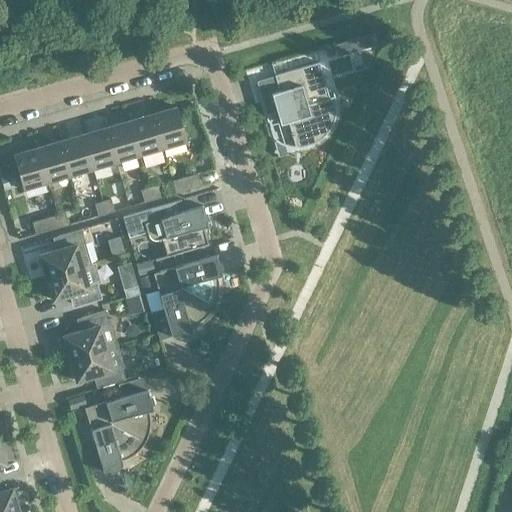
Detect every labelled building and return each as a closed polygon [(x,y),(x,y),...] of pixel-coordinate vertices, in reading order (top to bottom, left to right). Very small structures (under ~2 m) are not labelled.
[(371,35),(361,38),(365,49),(375,46),(371,35)] [(318,62),(274,76),(279,91),(271,94),(280,124),(288,122),(291,133),(290,133),(291,137),(292,136),(295,147),(298,147),(304,146),(309,145),(314,142),(318,140),(323,136),(326,133),(329,128),(331,124),(334,118),(335,114),(335,108),(335,104),(334,98),(333,94),(332,94),(333,97),(329,98),(318,62)] [(176,107),(152,114),(162,149),(186,141),(176,107)] [(162,149),(152,114),(129,121),(139,155),(162,149)] [(129,121),(105,128),(116,162),(139,155),(129,121)] [(83,134),(93,169),(116,162),(105,128),(83,134)] [(83,134),(59,141),(70,176),(93,169),(83,134)] [(59,141),(37,148),(47,182),(70,176),(59,141)] [(22,190),(47,182),(37,148),(12,155),(17,172),(0,176),(0,179),(3,190),(21,184),(22,190)] [(171,181),(175,194),(200,186),(196,174),(171,181)] [(157,186),(148,188),(152,200),(160,198),(157,186)] [(152,200),(148,188),(140,191),(144,203),(152,200)] [(110,199),(102,202),(106,214),(114,212),(110,199)] [(207,245),(202,228),(207,226),(202,207),(203,207),(203,206),(184,211),(180,200),(122,217),(128,238),(146,233),(148,236),(149,238),(150,239),(152,241),(155,241),(157,241),(162,240),(166,256),(154,259),(155,261),(207,245)] [(106,214),(102,202),(94,204),(97,217),(106,214)] [(64,213),(56,215),(59,228),(68,225),(64,213)] [(35,235),(59,228),(56,215),(31,223),(35,235)] [(60,249),(39,255),(46,278),(91,264),(81,230),(56,237),(60,249)] [(100,271),(102,280),(110,279),(108,268),(122,265),(120,254),(96,258),(98,272),(100,271)] [(221,275),(220,269),(216,256),(217,256),(217,255),(153,273),(213,307),(215,303),(216,300),(217,296),(218,291),(218,287),(218,283),(217,279),(217,276),(221,275)] [(151,261),(135,265),(138,276),(154,272),(151,261)] [(93,264),(91,264),(46,278),(52,301),(73,294),(77,307),(101,299),(96,283),(98,282),(93,264)] [(153,273),(154,279),(158,290),(155,291),(146,294),(151,313),(159,340),(171,336),(172,338),(173,337),(172,336),(185,332),(191,331),(190,326),(194,325),(197,323),(201,321),(204,318),(207,315),(210,312),(211,310),(213,307),(153,273)] [(150,275),(138,279),(143,295),(146,294),(155,291),(150,275)] [(63,336),(69,359),(117,345),(111,323),(108,323),(105,311),(80,318),(84,330),(63,336)] [(101,387),(125,380),(121,368),(123,367),(117,345),(69,359),(76,381),(97,375),(101,387)] [(153,410),(151,404),(147,391),(148,390),(148,389),(84,408),(91,412),(144,441),(146,438),(148,434),(149,430),(149,426),(149,421),(149,417),(148,413),(148,411),(153,410)] [(70,409),(84,405),(81,395),(67,399),(70,409)] [(144,441),(91,412),(84,408),(103,472),(104,472),(104,471),(122,465),(121,460),(125,459),(128,457),(132,455),(135,453),(138,450),(141,447),(143,444),(144,441)] [(0,511),(15,511),(18,511),(12,489),(0,491),(0,511)]
